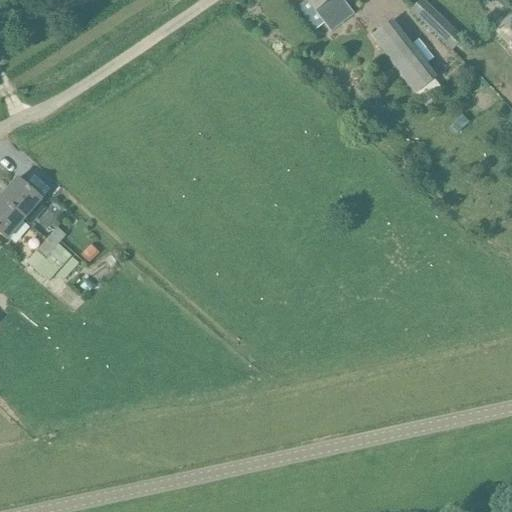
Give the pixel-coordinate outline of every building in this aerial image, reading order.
[(341,0),(305,0),(306,1),(296,8),(315,32),(324,25),(331,33),(354,16),(341,0)] [(464,40),(422,0),(420,0),(410,11),(452,52),(464,40)] [(511,15),(493,33),(510,51),(511,49),(511,15)] [(392,22),(370,38),(415,96),(416,95),(421,101),(440,86),(435,80),(437,78),(392,22)] [(17,180),(0,199),(0,200),(24,221),(41,201),(17,180)] [(0,200),(0,235),(6,241),(24,221),(0,200)] [(57,229),(47,240),(55,247),(58,243),(59,244),(66,237),(57,229)] [(55,247),(47,240),(30,259),(53,278),(72,258),(58,246),(59,244),(58,243),(55,247)]
